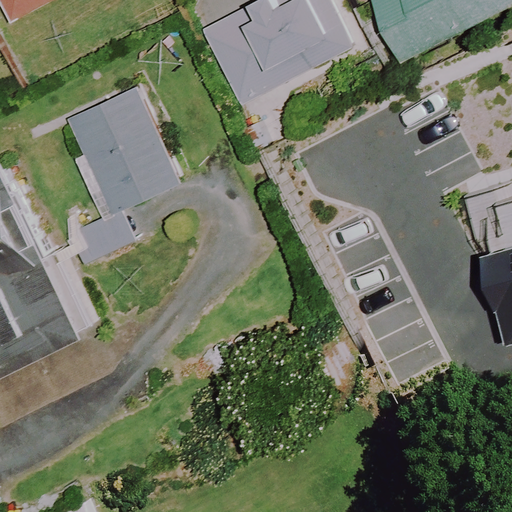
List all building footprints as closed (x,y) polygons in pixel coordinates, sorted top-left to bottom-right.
[(4,0),(16,21),(56,0),(4,0)] [(360,57),(331,0),(269,0),(209,30),(245,104),(280,87),(284,94),(360,57)] [(511,5),(511,0),(378,0),(408,58),(511,5)] [(132,206),(187,181),(142,82),(61,120),(104,214),(76,228),(92,263),(147,237),(132,206)] [(0,380),(93,334),(2,152),(0,153),(0,380)]
